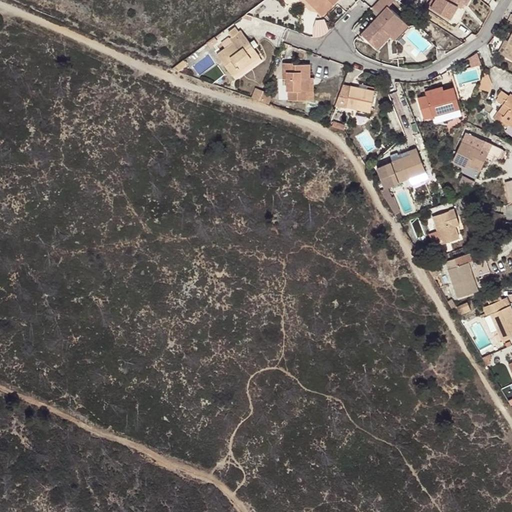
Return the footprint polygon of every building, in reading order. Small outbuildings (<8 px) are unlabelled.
[(308,0),(322,13),(335,0),(308,0)] [(394,0),(377,0),(373,5),(379,13),(358,32),(373,48),(387,36),(403,23),(389,5),(394,0)] [(437,0),(435,4),(452,14),(460,2),(457,0),(437,0)] [(408,30),(403,23),(387,36),(393,42),(408,30)] [(264,56),(247,27),(234,34),(238,39),(220,50),(236,74),(245,68),(241,64),(254,56),(256,60),(264,56)] [(471,56),(476,64),(482,61),(479,50),(471,56)] [(288,98),(307,97),(306,87),(315,88),(314,75),(310,75),(309,61),(282,62),(283,78),(285,79),(285,90),(287,90),(288,98)] [(464,107),(454,82),(428,92),(438,117),(464,107)] [(343,83),(336,104),(367,115),(374,94),(343,83)] [(511,84),(498,101),(504,107),(500,110),(511,119),(511,84)] [(306,87),(307,97),(316,97),(315,88),(306,87)] [(453,159),(466,166),(468,163),(481,169),(483,166),(489,170),(495,159),(499,161),(504,152),(468,133),(453,159)] [(410,176),(427,169),(418,145),(410,149),(412,153),(377,168),(385,186),(410,176)] [(468,163),(466,166),(464,169),(477,176),(481,169),(468,163)] [(430,176),(427,169),(410,176),(412,182),(430,176)] [(453,197),(431,204),(438,224),(443,237),(459,231),(456,220),(453,214),(459,212),(453,197)] [(443,237),(438,224),(430,227),(435,240),(443,237)] [(474,289),(465,260),(445,267),(454,296),(474,289)] [(511,332),(511,301),(511,300),(506,302),(502,294),(483,301),(485,310),(490,309),(500,336),(511,332)]
